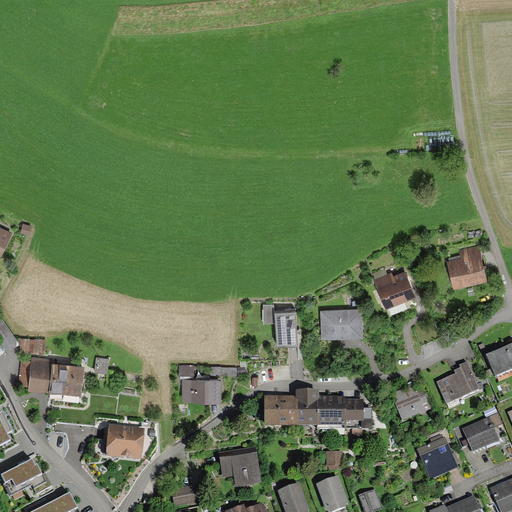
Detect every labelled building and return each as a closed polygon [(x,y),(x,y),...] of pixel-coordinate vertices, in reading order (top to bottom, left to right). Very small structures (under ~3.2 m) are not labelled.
[(0,255),(0,256),(10,233),(0,229),(0,255)] [(447,260),(453,285),(485,278),(479,253),(447,260)] [(387,305),(415,294),(405,271),(392,276),(391,273),(376,279),(387,305)] [(274,339),(293,339),(292,308),(272,309),(272,305),(262,305),(262,311),(254,311),(254,319),(262,319),(262,323),(274,322),(274,339)] [(359,334),(359,311),(321,310),(321,334),(359,334)] [(0,320),(0,341),(5,349),(14,343),(0,320)] [(43,339),(22,339),(21,350),(42,351),(43,339)] [(511,346),(486,357),(494,376),(511,368),(511,346)] [(106,359),(97,358),(96,371),(105,371),(106,359)] [(29,389),(51,390),(52,364),(52,361),(22,360),(21,382),(29,382),(29,389)] [(81,398),(82,365),(52,364),(51,390),(51,397),(81,398)] [(217,397),(216,378),(192,379),(192,365),(181,365),(182,398),(217,397)] [(446,407),(478,393),(468,370),(436,384),(446,407)] [(391,395),(401,419),(422,410),(411,386),(391,395)] [(432,409),(426,393),(422,395),(428,410),(432,409)] [(295,397),(296,425),(343,424),(342,401),(342,396),(295,397)] [(295,397),(263,398),(263,426),(296,425),(295,397)] [(361,401),(342,401),(343,424),(343,429),(361,429),(361,401)] [(0,411),(0,446),(11,440),(7,434),(12,431),(1,411),(0,411)] [(473,452),(500,440),(494,428),(503,424),(497,412),(455,431),(463,446),(469,444),(473,452)] [(144,430),(108,426),(106,455),(141,458),(144,430)] [(445,438),(417,450),(430,479),(458,467),(445,438)] [(256,447),(220,452),(224,477),(232,476),(233,486),(261,482),(256,447)] [(343,451),(326,451),(326,467),(329,466),(329,470),(340,468),(340,464),(343,464),(343,451)] [(34,462),(1,478),(10,496),(32,486),(36,494),(51,487),(45,475),(41,476),(34,462)] [(346,504),(348,503),(339,476),(317,484),(327,511),(331,510),(331,511),(347,506),(346,504)] [(511,477),(491,488),(502,511),(510,511),(511,511),(511,477)] [(303,511),(309,510),(299,484),(279,491),(286,511),(303,511)] [(197,486),(171,491),(174,506),(200,501),(197,486)] [(376,489),(359,496),(364,511),(373,511),(383,508),(376,489)] [(26,511),(72,511),(77,510),(70,495),(58,501),(56,497),(26,511)] [(445,504),(430,511),(480,511),(474,495),(446,507),(445,504)] [(268,511),(268,509),(264,510),(262,502),(246,508),(247,511),(268,511)]
